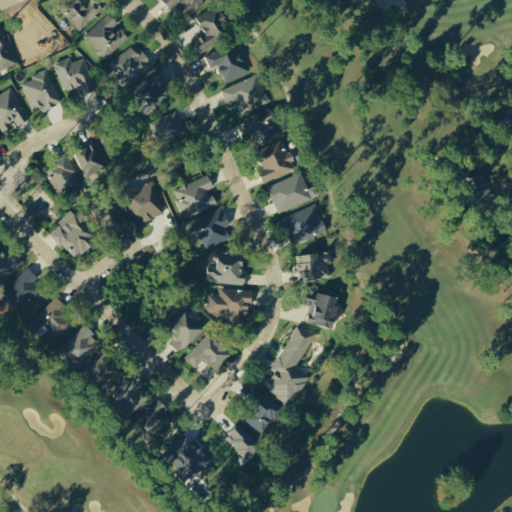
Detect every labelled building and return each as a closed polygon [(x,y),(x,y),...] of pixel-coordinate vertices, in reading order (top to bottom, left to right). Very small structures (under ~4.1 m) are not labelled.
[(80,0),(75,0),(67,6),(70,9),(64,14),(77,30),(104,10),(96,0),(92,0),(85,6),(80,0)] [(204,3),(201,0),(162,0),(172,10),(179,4),(190,15),(204,3)] [(196,17),(206,34),(195,40),(201,51),(235,33),(219,4),(196,17)] [(120,24),(109,12),(83,36),(105,59),(129,37),(118,26),(120,24)] [(0,70),(17,63),(2,27),(0,28),(0,70)] [(211,68),(218,65),(225,82),(250,72),(239,42),(206,55),(211,68)] [(154,66),(143,50),(137,54),(132,46),(106,65),(124,89),(154,66)] [(55,62),(64,91),(75,87),(76,93),(94,89),(85,58),(71,62),(70,58),(55,62)] [(61,104),(49,71),(22,80),(32,109),(44,105),(45,109),(61,104)] [(130,90),(146,113),(172,96),(165,85),(167,84),(159,71),(130,90)] [(270,102),(258,74),(221,90),(228,104),(236,101),(241,114),(270,102)] [(0,93),(0,127),(3,132),(15,124),(16,127),(30,118),(10,87),(0,93)] [(280,137),(273,121),(277,119),(272,108),(242,122),(255,149),(280,137)] [(186,132),(179,111),(145,122),(149,134),(156,132),(159,141),(186,132)] [(254,152),(267,181),(296,168),(283,139),(254,152)] [(105,170),(99,144),(77,150),(83,175),(105,170)] [(45,169),(56,194),(81,183),(70,158),(45,169)] [(277,212),(319,197),(314,186),(306,189),(301,174),(268,185),(277,212)] [(216,206),(210,188),(214,187),(209,175),(173,188),(183,217),(216,206)] [(165,213),(153,180),(124,191),(137,224),(165,213)] [(292,244),(326,231),(316,204),(282,217),(292,244)] [(230,224),(223,207),(185,223),(190,234),(198,231),(205,248),(230,238),(225,226),(230,224)] [(98,236),(71,211),(50,233),(77,259),(98,236)] [(0,283),(24,262),(14,251),(7,257),(0,249),(0,283)] [(247,254),(217,251),(215,266),(208,265),(206,281),(243,285),(247,254)] [(330,278),(329,263),(332,263),(331,251),(297,254),(300,281),(330,278)] [(41,289),(34,282),(38,277),(28,267),(2,295),(20,312),(41,289)] [(253,290),(220,287),(219,294),(208,293),(206,313),(250,318),(253,290)] [(340,298),(318,292),(316,299),(308,297),(307,305),(311,306),(308,322),(333,328),(340,298)] [(35,317),(56,339),(75,321),(54,299),(35,317)] [(204,329),(187,311),(167,329),(173,335),(168,340),(180,353),(204,329)] [(316,335),(299,325),(270,371),(272,372),(263,387),(292,405),(310,376),(296,367),(316,335)] [(102,345),(84,326),(58,351),(76,370),(102,345)] [(185,358),(195,368),(204,358),(216,369),(232,352),(210,331),(185,358)] [(100,388),(116,373),(108,364),(112,360),(104,352),(84,371),(100,388)] [(148,398),(139,389),(145,384),(136,374),(112,396),(129,415),(148,398)] [(264,433),(281,407),(262,394),(244,420),(264,433)] [(172,419),(165,413),(169,408),(156,398),(134,426),(153,441),(172,419)] [(248,459),(261,444),(238,424),(225,438),(248,459)] [(190,480),(211,462),(185,433),(165,452),(190,480)]
